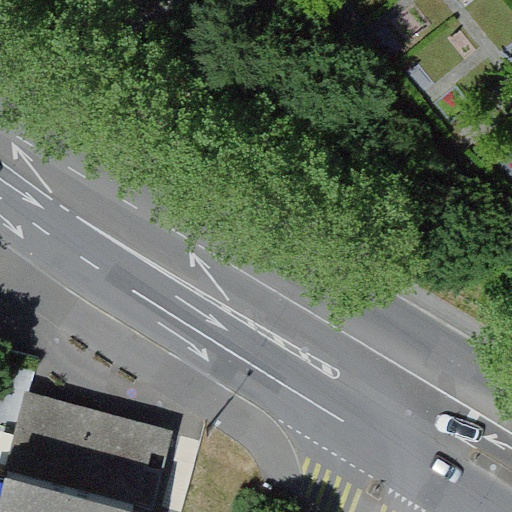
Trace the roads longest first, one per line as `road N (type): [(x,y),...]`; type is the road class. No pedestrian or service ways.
road 1 (secondary): [(511,411),(54,144)]
road 2 (residential): [(410,427),(380,378),(73,187),(54,144)]
road 3 (residential): [(35,210),(93,289),(310,433),(328,456),(337,499)]
road 4 (secondary): [(35,210),(371,430)]
